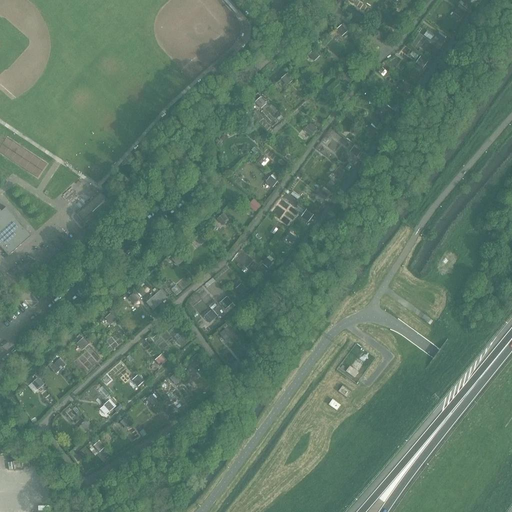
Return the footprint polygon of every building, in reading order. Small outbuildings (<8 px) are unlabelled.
[(457,27),(465,15),(456,8),(447,20),(457,27)] [(341,26),(336,31),(342,37),(347,32),(341,26)] [(420,79),(429,67),(419,60),(411,72),(420,79)] [(286,74),(280,80),(286,86),(292,81),(286,74)] [(347,95),(356,83),(346,76),(338,88),(347,95)] [(401,82),(397,88),(404,93),(408,87),(401,82)] [(260,97),(254,102),(260,109),(266,104),(260,97)] [(385,124),(394,112),(384,105),(376,117),(385,124)] [(235,125),(224,134),(231,142),(242,133),(235,125)] [(307,125),(303,131),(311,136),(315,131),(307,125)] [(369,125),(365,131),(372,136),(376,131),(369,125)] [(353,147),(349,152),(356,157),(360,152),(353,147)] [(289,173),(297,162),(287,155),(279,165),(289,173)] [(337,168),(333,174),(340,179),(344,174),(337,168)] [(272,196),(279,186),(269,179),(262,188),(272,196)] [(118,191),(111,183),(105,189),(111,197),(118,191)] [(319,210),(330,197),(321,190),(310,203),(319,210)] [(90,230),(114,208),(108,200),(100,191),(75,213),(90,230)] [(252,200),(247,206),(255,212),(260,206),(252,200)] [(31,236),(6,207),(1,212),(0,210),(0,247),(8,256),(31,236)] [(229,225),(220,216),(210,226),(218,235),(229,225)] [(290,253),(299,242),(289,234),(280,245),(290,253)] [(206,245),(197,237),(187,247),(195,255),(206,245)] [(185,265),(177,256),(166,266),(174,275),(185,265)] [(247,293),(239,284),(229,294),(237,303),(247,293)] [(149,318),(174,297),(164,286),(140,307),(149,318)] [(50,290),(46,293),(51,299),(55,295),(50,290)] [(134,292),(127,298),(133,305),(140,299),(134,292)] [(226,297),(219,303),(225,310),(232,303),(226,297)] [(219,319),(211,310),(201,320),(209,329),(219,319)] [(116,327),(108,319),(97,329),(105,337),(116,327)] [(236,335),(228,326),(218,337),(226,345),(236,335)] [(189,348),(181,339),(170,350),(179,358),(189,348)] [(87,352),(79,345),(71,353),(78,360),(87,352)] [(166,367),(158,359),(147,369),(156,377),(166,367)] [(203,368),(195,359),(182,371),(190,380),(203,368)] [(68,369),(60,361),(51,370),(59,378),(68,369)] [(349,367),(345,372),(354,378),(358,373),(349,367)] [(174,374),(169,378),(175,385),(180,380),(174,374)] [(136,376),(131,380),(137,386),(142,382),(136,376)] [(45,391),(36,382),(26,392),(34,401),(45,391)] [(342,386),(338,392),(346,398),(350,392),(342,386)] [(110,400),(100,409),(105,415),(116,406),(110,400)] [(156,409),(148,400),(137,410),(146,419),(156,409)] [(332,400),(328,405),(336,411),(340,406),(332,400)] [(134,429),(126,421),(115,431),(124,440),(134,429)] [(94,433),(86,425),(75,435),(83,443),(94,433)] [(108,450),(100,442),(90,452),(98,460),(108,450)]
